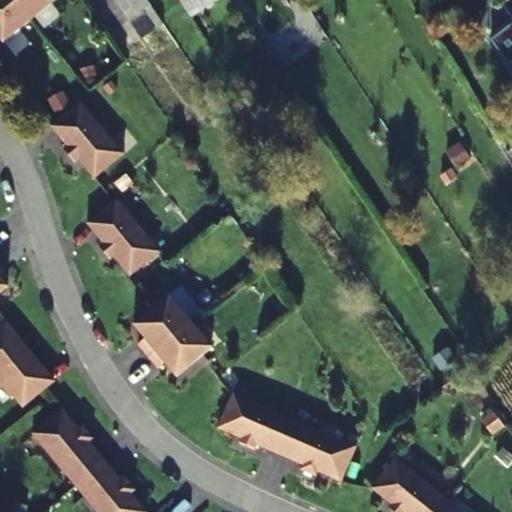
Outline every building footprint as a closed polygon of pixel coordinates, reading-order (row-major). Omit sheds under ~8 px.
[(0,0),(0,38),(4,43),(35,18),(20,0),(0,0)] [(20,0),(35,18),(58,0),(20,0)] [(113,0),(128,21),(151,6),(146,0),(113,0)] [(219,0),(180,0),(192,19),(219,0)] [(511,16),(506,8),(483,25),(498,47),(511,36),(511,16)] [(95,179),(125,154),(81,102),(54,124),(51,126),(68,146),(64,149),(75,162),(78,159),(95,179)] [(130,276),(160,252),(117,199),(114,202),(87,223),(103,243),(99,246),(110,259),(114,256),(130,276)] [(0,275),(0,268),(4,266),(0,261),(0,292),(8,286),(0,275)] [(148,356),(191,321),(169,295),(154,307),(134,324),(145,338),(138,345),(148,356)] [(22,349),(26,345),(6,321),(5,322),(0,325),(0,383),(11,398),(14,396),(23,407),(44,390),(55,381),(34,355),(31,358),(22,349)] [(212,347),(191,321),(148,356),(158,368),(164,362),(176,376),(203,355),(212,347)] [(279,455),(295,419),(250,400),(248,403),(231,396),(218,428),(234,435),(237,433),(242,436),(239,443),(254,449),(256,445),(279,455)] [(75,485),(105,460),(89,441),(93,437),(82,425),(76,430),(73,426),(73,421),(62,408),(60,410),(35,431),(46,445),(44,447),(75,485)] [(295,419),(279,455),(302,465),(300,470),(316,476),(319,469),(323,471),(325,475),(341,482),(342,480),(355,450),(338,443),(340,440),(295,419)] [(129,495),(135,489),(124,477),(120,480),(105,460),(75,485),(96,511),(146,511),(136,499),(132,499),(129,495)] [(438,511),(448,501),(409,470),(407,473),(393,461),(371,489),(385,500),(389,499),(393,503),(388,509),(391,511),(438,511)] [(461,511),(448,501),(438,511),(461,511)]
